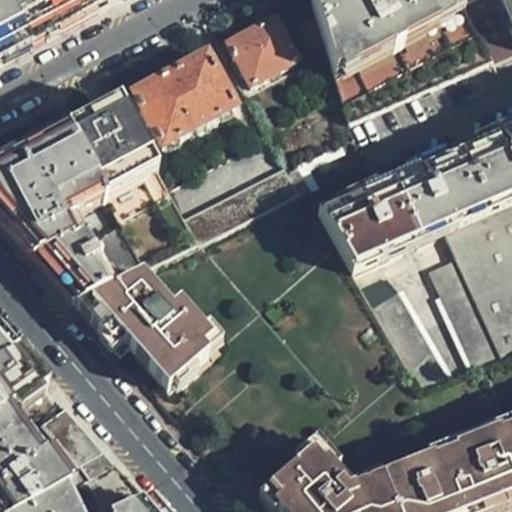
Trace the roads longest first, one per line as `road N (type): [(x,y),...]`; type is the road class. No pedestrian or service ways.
road 1 (tertiary): [(0,281),(205,511)]
road 2 (residential): [(196,0),(0,102)]
road 3 (residential): [(323,185),(496,112),(511,92)]
